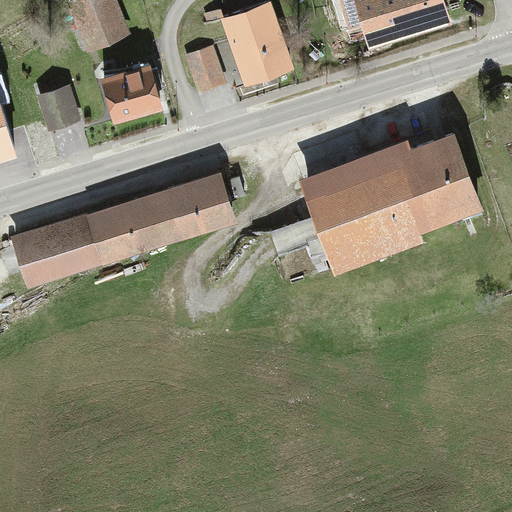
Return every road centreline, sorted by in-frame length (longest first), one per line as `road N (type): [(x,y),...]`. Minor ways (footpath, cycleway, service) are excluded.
road 1 (tertiary): [(511,47),(0,203)]
road 2 (track): [(190,0),(168,20),(200,141)]
